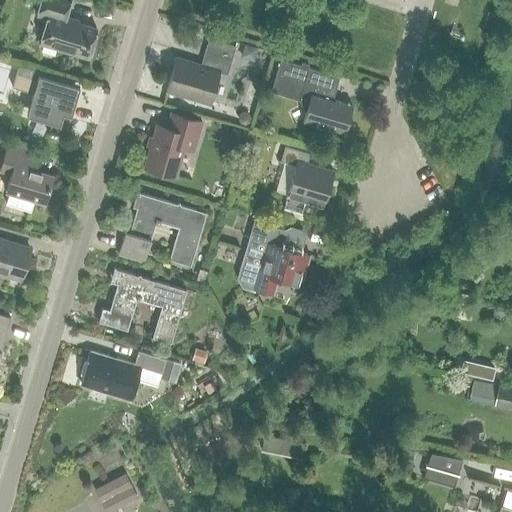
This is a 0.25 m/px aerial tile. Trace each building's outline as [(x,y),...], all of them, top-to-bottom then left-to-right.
[(87,58),(96,28),(78,22),(79,20),(65,16),(70,0),(40,0),(36,16),(47,19),(39,44),(87,58)] [(227,75),(235,46),(208,38),(200,66),(176,59),(166,89),(209,102),(218,72),(227,75)] [(245,45),(241,57),(253,60),(257,48),(245,45)] [(298,100),(305,112),(303,120),(344,133),(352,106),(332,100),(329,94),(335,76),(281,59),(271,91),(298,100)] [(56,77),(32,70),(21,66),(15,88),(33,93),(30,104),(33,105),(30,115),(51,121),(48,133),(56,135),(56,134),(64,136),(73,104),(66,102),(69,92),(53,87),(56,77)] [(193,150),(202,121),(171,112),(166,127),(156,124),(144,167),(175,176),(184,147),(193,150)] [(240,115),(238,119),(241,123),(245,124),(249,122),(250,117),(248,113),(243,112),(240,115)] [(234,130),(232,136),(234,139),(242,141),(244,132),(234,130)] [(44,202),(52,175),(30,169),(34,153),(8,145),(0,170),(11,174),(6,191),(9,192),(6,204),(30,211),(34,199),(44,202)] [(280,161),(282,161),(274,190),(287,194),(286,196),(303,201),(303,203),(321,209),(333,171),(307,163),(310,153),(285,146),(280,161)] [(190,266),(206,213),(136,192),(134,201),(138,202),(129,232),(125,231),(118,253),(144,261),(156,222),(160,224),(160,222),(178,227),(169,259),(190,266)] [(253,220),(248,237),(236,277),(241,286),(253,289),(253,288),(271,293),(276,277),(299,284),(308,254),(279,246),(284,229),(253,220)] [(0,272),(21,279),(30,249),(0,239),(0,272)] [(170,343),(186,290),(121,271),(109,310),(102,307),(98,321),(127,330),(136,298),(161,305),(152,337),(170,343)] [(0,337),(3,338),(10,317),(0,313),(0,350),(0,349),(0,337)] [(197,349),(194,360),(204,362),(207,351),(197,349)] [(129,399),(136,379),(157,385),(161,372),(165,359),(138,351),(134,364),(91,351),(81,385),(129,399)] [(165,359),(161,372),(177,377),(181,364),(165,359)] [(496,368),(476,363),(473,374),(493,379),(496,368)] [(475,380),(471,399),(511,406),(511,386),(501,384),(501,385),(475,380)] [(297,459),(301,443),(265,434),(261,450),(297,459)] [(457,475),(461,460),(429,453),(426,466),(457,475)] [(135,469),(102,486),(116,511),(148,494),(135,469)]
